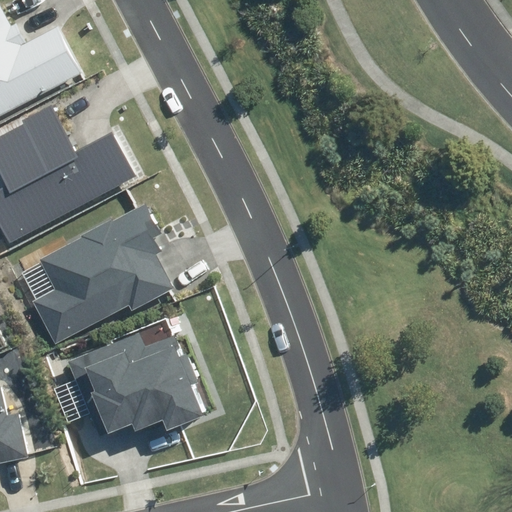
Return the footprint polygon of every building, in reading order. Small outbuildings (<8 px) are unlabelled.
[(0,116),(84,73),(59,26),(25,44),(3,2),(0,3),(0,116)] [(0,188),(0,220),(14,245),(139,176),(113,130),(79,149),(54,104),(0,134),(0,161),(11,182),(0,188)] [(32,301),(55,344),(129,305),(132,311),(176,288),(157,253),(160,251),(152,236),(160,232),(145,204),(40,259),(56,289),(32,301)] [(131,424),(135,432),(164,419),(169,429),(206,413),(173,336),(146,348),(140,332),(72,361),(104,436),(131,424)] [(0,463),(28,457),(18,411),(6,414),(0,386),(0,463)]
